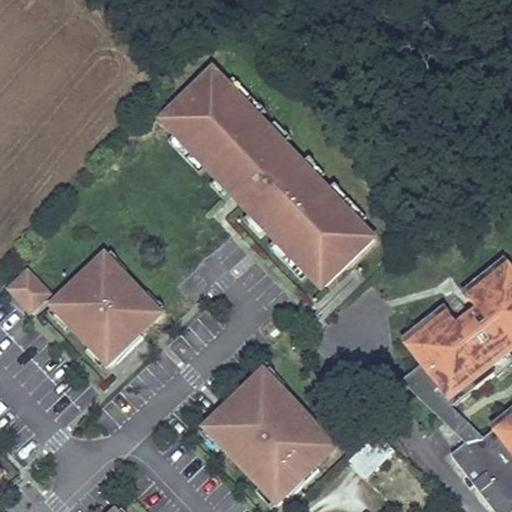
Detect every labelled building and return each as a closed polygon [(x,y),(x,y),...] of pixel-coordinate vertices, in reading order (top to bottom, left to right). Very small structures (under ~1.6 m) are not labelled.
[(214,75),(161,125),(175,139),(207,173),(217,183),(232,200),(251,219),(267,236),(277,246),(309,280),(322,294),(375,244),(361,230),(329,197),(319,186),(304,170),(284,149),(269,133),(259,122),(227,89),(214,75)] [(265,116),(234,83),(227,89),(259,122),(265,116)] [(291,143),(276,127),(269,133),(284,149),(291,143)] [(175,139),(168,145),(200,179),(207,173),(175,139)] [(326,180),(310,164),(304,170),(319,186),(326,180)] [(217,183),(210,189),(226,206),(232,200),(217,183)] [(368,224),(336,190),(329,197),(361,230),(368,224)] [(251,219),(244,226),(260,242),(267,236),(251,219)] [(277,246),(270,253),(302,286),(309,280),(277,246)] [(128,273),(112,256),(105,263),(121,280),(128,273)] [(506,268),(502,262),(492,270),(497,276),(506,268)] [(59,306),(55,310),(71,327),(73,326),(93,347),(91,348),(108,366),(129,346),(123,339),(130,332),(136,339),(158,319),(141,301),(140,303),(119,281),(121,280),(105,263),(84,283),(90,289),(83,296),(76,290),(59,306)] [(511,275),(506,268),(497,276),(492,270),(472,286),(476,292),(465,300),(475,312),(468,318),(456,328),(446,315),(436,323),(432,317),(411,333),(415,339),(405,347),(423,370),(404,384),(467,446),(450,459),(491,511),(511,511),(511,472),(511,471),(511,470),(511,410),(500,420),(505,425),(495,433),(481,444),(447,411),(483,383),(479,377),(511,351),(511,275)] [(50,298),(28,274),(9,292),(31,316),(50,298)] [(84,283),(76,290),(83,296),(90,289),(84,283)] [(476,292),(472,286),(461,294),(465,300),(476,292)] [(165,312),(148,295),(141,301),(158,319),(165,312)] [(55,310),(48,317),(64,333),(71,327),(55,310)] [(442,310),(432,317),(436,323),(446,315),(442,310)] [(129,346),(136,339),(130,332),(123,339),(129,346)] [(415,339),(411,333),(401,342),(405,347),(415,339)] [(84,356),(101,372),(108,366),(91,348),(84,356)] [(511,360),(511,351),(479,377),(483,383),(511,360)] [(285,389),(271,373),(263,380),(278,396),(285,389)] [(228,413),(208,433),(223,449),(225,447),(263,488),(261,490),(276,506),(297,486),(291,481),(306,466),(312,472),(332,453),(317,436),(315,438),(276,398),(278,396),(263,380),(243,399),(248,405),(233,419),(228,413)] [(243,399),(228,413),(233,419),(248,405),(243,399)] [(505,425),(500,420),(490,428),(495,433),(505,425)] [(339,446),(324,430),(317,436),(332,453),(339,446)] [(208,433),(201,439),(216,455),(223,449),(208,433)] [(395,452),(379,437),(350,464),(365,481),(395,452)] [(291,481),(297,486),(312,472),(306,466),(291,481)] [(261,490),(254,496),(269,511),(276,506),(261,490)]
